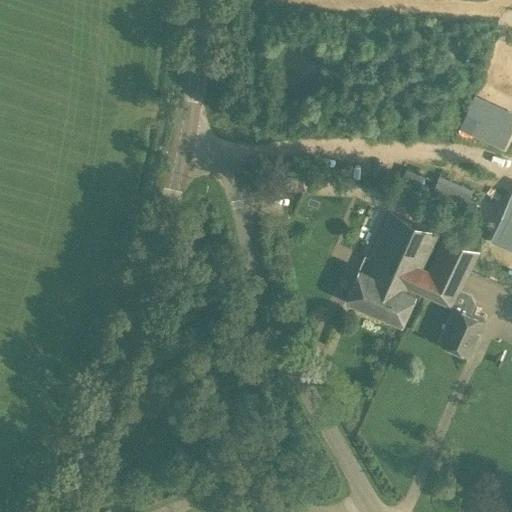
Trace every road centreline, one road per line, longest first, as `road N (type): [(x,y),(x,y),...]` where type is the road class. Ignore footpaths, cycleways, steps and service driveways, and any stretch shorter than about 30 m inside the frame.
road 1 (unclassified): [(373,511),(251,246),(219,144),(180,82)]
road 2 (tertiary): [(30,511),(75,431),(123,315),(180,82)]
